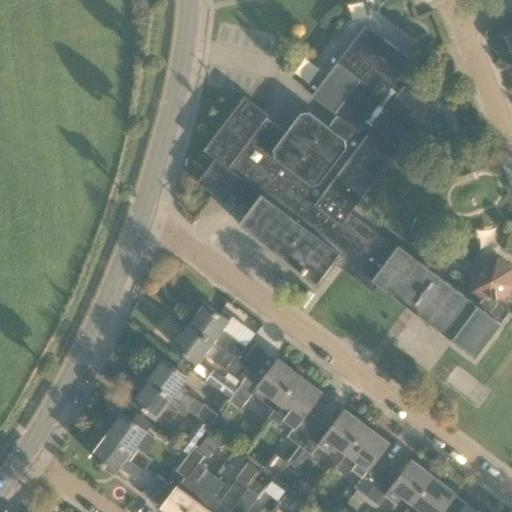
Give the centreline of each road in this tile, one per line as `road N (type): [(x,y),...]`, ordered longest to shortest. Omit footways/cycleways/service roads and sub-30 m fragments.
road 1 (residential): [(511,491),(142,212)]
road 2 (tertiary): [(25,453),(63,390),(142,212)]
road 3 (tertiary): [(142,212),(189,0)]
road 4 (residential): [(511,149),(464,28)]
